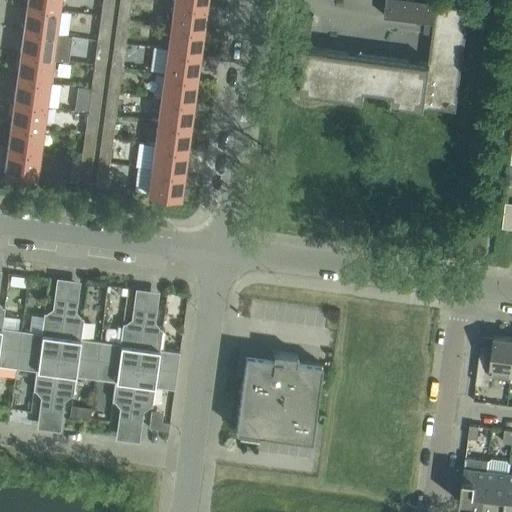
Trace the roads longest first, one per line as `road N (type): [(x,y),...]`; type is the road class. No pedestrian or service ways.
road 1 (residential): [(217,260),(253,0)]
road 2 (residential): [(462,289),(217,260)]
road 3 (residential): [(217,260),(0,232)]
road 4 (residential): [(193,457),(217,260)]
road 5 (residential): [(193,457),(0,431)]
